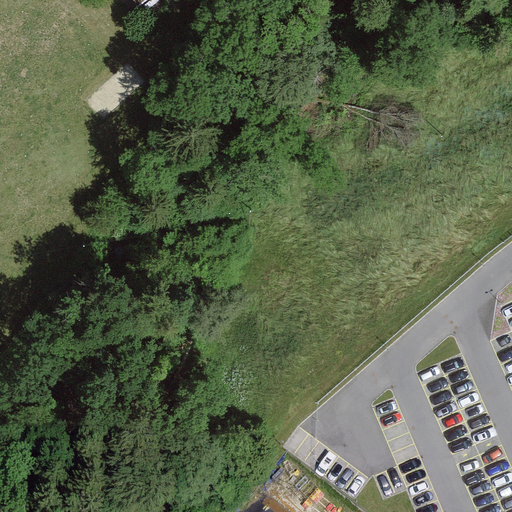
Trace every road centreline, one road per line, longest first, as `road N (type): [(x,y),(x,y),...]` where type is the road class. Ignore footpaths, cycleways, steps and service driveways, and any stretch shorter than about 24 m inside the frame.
road 1 (unknown): [(458,313),(392,371),(455,511)]
road 2 (unknown): [(511,443),(458,313)]
